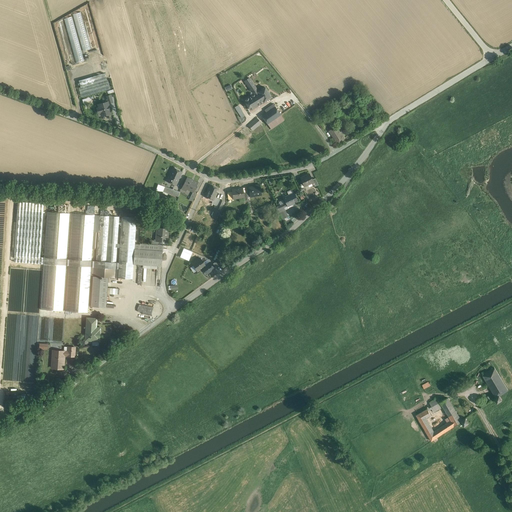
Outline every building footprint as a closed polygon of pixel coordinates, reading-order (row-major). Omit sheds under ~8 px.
[(100,46),(89,8),(81,10),(92,48),(100,46)] [(91,49),(80,12),(73,14),(83,51),(91,49)] [(84,61),(72,17),(64,19),(76,63),(84,61)] [(75,64),(63,21),(55,24),(67,66),(75,64)] [(105,73),(79,81),(81,87),(79,88),(81,97),(110,89),(108,80),(107,80),(105,73)] [(258,92),(249,78),(245,81),(247,84),(254,94),(258,92)] [(258,92),(254,94),(260,104),(271,97),(265,87),(258,92)] [(254,94),(244,100),(250,110),(260,104),(254,94)] [(237,102),(233,104),(241,117),(245,115),(237,102)] [(107,103),(99,105),(100,108),(98,109),(99,113),(101,112),(102,115),(110,113),(107,103)] [(271,109),(262,116),(267,124),(275,119),(280,115),(275,106),(273,104),(270,106),(271,109)] [(285,120),(280,115),(275,119),(277,122),(270,127),(272,130),(285,120)] [(257,118),(248,125),(251,129),(260,121),(257,118)] [(275,119),(267,124),(270,127),(277,122),(275,119)] [(326,127),(320,120),(317,122),(323,129),(326,127)] [(345,139),(337,126),(329,131),(337,144),(345,139)] [(174,168),(167,181),(175,185),(182,172),(174,168)] [(309,174),(301,178),(305,186),(313,182),(312,180),(309,174)] [(198,183),(187,177),(181,188),(186,191),(187,189),(193,192),(198,183)] [(219,189),(211,185),(205,197),(213,200),(219,189)] [(255,186),(249,187),(249,191),(250,197),(261,195),(260,185),(255,185),(255,186)] [(243,188),(232,190),(233,199),(244,197),(243,192),(243,188)] [(294,193),(283,198),(285,202),(287,206),(298,201),(294,193)] [(220,200),(217,206),(216,205),(213,210),(215,211),(213,216),(217,218),(224,201),(220,200)] [(285,202),(277,207),(282,218),(287,216),(284,210),(283,210),(282,208),(287,206),(285,202)] [(94,215),(72,214),(69,259),(66,259),(69,213),(47,212),(44,257),(40,257),(43,212),(17,210),(14,262),(44,264),(66,265),(69,265),(65,311),(88,313),(91,267),(94,267),(91,306),(106,308),(108,277),(115,278),(116,269),(116,262),(119,217),(99,215),(96,261),(95,261),(92,261),(91,261),(94,215)] [(136,218),(122,217),(119,263),(116,262),(116,269),(118,269),(118,278),(132,279),(133,264),(135,243),(136,218)] [(168,229),(157,228),(156,240),(156,241),(158,241),(167,242),(168,229)] [(163,245),(135,243),(133,264),(143,265),(143,268),(157,269),(157,266),(162,266),(163,245)] [(192,252),(184,249),(180,257),(189,260),(192,252)] [(200,258),(192,263),(197,271),(203,268),(205,266),(200,258)] [(205,266),(203,268),(207,274),(214,268),(210,262),(205,266)] [(66,265),(44,264),(40,309),(63,311),(66,265)] [(96,319),(87,318),(85,340),(99,341),(100,328),(96,328),(96,319)] [(68,351),(54,350),(54,353),(53,353),(52,362),(53,362),(53,368),(63,369),(64,356),(67,356),(68,351)] [(488,371),(482,375),(496,398),(495,398),(497,403),(502,400),(499,396),(508,390),(497,371),(491,375),(488,371)] [(438,398),(429,403),(432,407),(440,402),(438,398)] [(432,407),(431,407),(434,412),(443,407),(446,412),(454,407),(448,398),(440,402),(432,407)] [(466,418),(463,420),(462,419),(461,420),(454,408),(454,407),(446,412),(449,417),(454,426),(461,421),(464,426),(469,423),(466,418)] [(448,423),(434,431),(426,418),(431,415),(427,409),(416,415),(431,441),(454,426),(449,417),(445,419),(448,423)]
